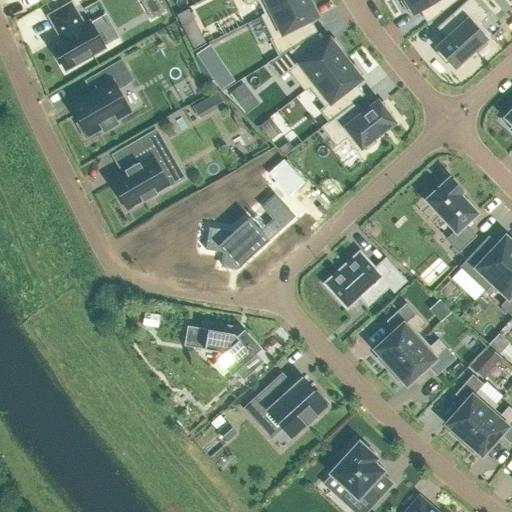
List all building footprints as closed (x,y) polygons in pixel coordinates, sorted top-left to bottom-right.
[(242,0),(246,6),(257,0),(264,14),(264,15),(293,0),(242,0)] [(293,0),(264,15),(261,16),(271,37),(269,39),(276,53),(300,41),(294,29),(317,17),(308,0),(293,0)] [(403,0),(400,2),(406,13),(410,11),(412,14),(418,10),(434,1),(440,11),(455,0),(403,0)] [(455,28),(448,34),(435,45),(437,48),(434,51),(443,61),(446,59),(453,67),(472,52),(474,55),(485,46),(482,43),(489,38),(477,23),(486,15),(473,0),(467,0),(452,13),(453,15),(461,24),(459,25),(455,28)] [(84,25),(71,3),(48,16),(61,38),(50,44),(65,71),(104,49),(89,22),(84,25)] [(188,9),(175,15),(181,27),(194,21),(188,9)] [(299,43),(267,64),(279,80),(289,72),(304,91),(311,86),(345,59),(339,51),(342,49),(334,39),(331,42),(329,39),(323,43),(308,55),(299,43)] [(345,59),(311,86),(319,97),(325,103),(316,110),(317,111),(327,123),(347,107),(337,96),(355,83),(360,79),(357,75),(360,73),(352,63),(349,65),(345,59)] [(92,93),(71,105),(80,121),(76,124),(84,137),(101,128),(103,131),(117,124),(114,120),(130,111),(109,75),(108,74),(107,71),(106,70),(104,71),(103,72),(86,81),(92,93)] [(218,94),(193,109),(199,120),(225,106),(218,94)] [(342,111),(324,126),(338,144),(345,139),(356,152),(362,148),(364,151),(375,142),(373,139),(394,123),(388,116),(391,113),(383,102),(379,105),(377,102),(350,122),(342,111)] [(153,157),(167,149),(156,131),(118,153),(128,170),(111,180),(128,209),(169,185),(153,157)] [(288,195),(302,183),(283,161),(269,174),(288,195)] [(449,179),(425,201),(454,232),(446,240),(457,253),(475,236),(464,224),(476,214),(459,195),(462,192),(449,179)] [(210,246),(209,250),(223,252),(221,265),(237,268),(237,267),(293,217),(277,200),(274,195),(261,207),(272,219),(259,232),(247,219),(233,231),(213,228),(212,236),(210,246)] [(476,250),(459,267),(484,291),(485,292),(492,285),(491,284),(511,261),(511,243),(505,236),(484,258),(476,250)] [(383,261),(371,271),(356,254),(321,287),(344,312),(357,300),(365,308),(386,290),(391,295),(404,283),(383,261)] [(511,261),(491,284),(492,285),(507,299),(501,306),(510,315),(511,313),(511,312),(511,261)] [(277,290),(284,299),(307,281),(299,272),(277,290)] [(444,280),(435,290),(444,299),(453,289),(444,280)] [(254,319),(261,326),(279,307),(272,300),(254,319)] [(387,370),(421,339),(413,330),(421,323),(405,305),(387,321),(395,330),(374,350),(379,356),(377,359),(387,370)] [(239,331),(239,329),(208,324),(207,329),(186,326),(183,346),(220,352),(220,353),(219,354),(221,357),(212,365),(222,376),(229,369),(241,382),(263,362),(253,351),(257,348),(243,333),(237,338),(234,335),(235,330),(239,331)] [(498,333),(488,343),(499,353),(508,342),(498,333)] [(387,370),(397,381),(400,379),(406,385),(427,365),(436,374),(453,358),(437,340),(429,348),(421,339),(387,370)] [(486,348),(478,357),(491,369),(499,360),(486,348)] [(461,443),(491,408),(494,405),(477,389),(481,384),(471,376),(455,394),(464,402),(445,424),(452,430),(449,433),(461,443)] [(257,422),(268,412),(291,437),(327,404),(316,392),(314,394),(301,379),(279,399),(268,387),(244,408),(257,422)] [(491,408),(461,443),(472,453),(475,450),(481,456),(500,434),(509,442),(511,438),(511,411),(507,408),(500,416),(491,408)] [(227,424),(218,432),(226,441),(235,433),(227,424)] [(371,462),(375,458),(371,455),(374,453),(364,444),(362,446),(358,443),(355,446),(353,444),(344,454),(346,456),(330,474),(348,489),(339,499),(353,511),(366,511),(381,497),(368,485),(381,471),(371,462)] [(435,511),(418,497),(405,511),(435,511)]
